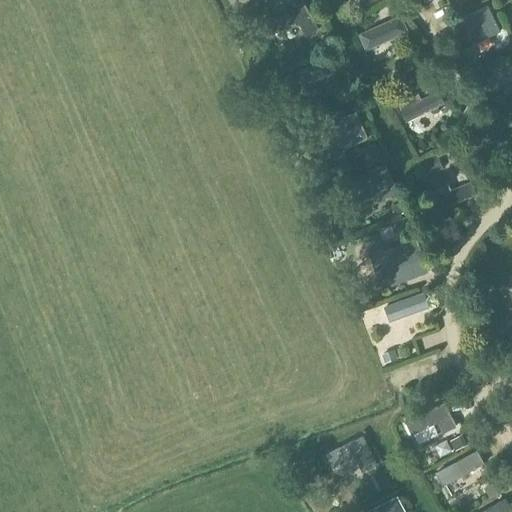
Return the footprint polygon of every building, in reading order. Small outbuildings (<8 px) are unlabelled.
[(267,21),(274,34),(298,21),(306,36),(318,29),(303,2),(267,21)] [(461,31),(469,28),(476,43),(501,32),(488,5),(456,21),(461,31)] [(367,52),(409,32),(401,15),(358,35),(367,52)] [(291,92),(338,73),(331,57),(284,76),(291,92)] [(510,84),(511,89),(511,67),(480,78),(484,92),(510,84)] [(421,100),(418,93),(398,102),(407,122),(445,104),(438,92),(421,100)] [(317,129),(329,157),(367,139),(355,112),(317,129)] [(342,184),(356,213),(397,193),(383,164),(342,184)] [(373,261),(383,288),(428,272),(418,245),(373,261)] [(376,465),(362,436),(327,454),(333,467),(355,457),(362,472),(376,465)] [(405,511),(397,496),(367,511),(405,511)]
